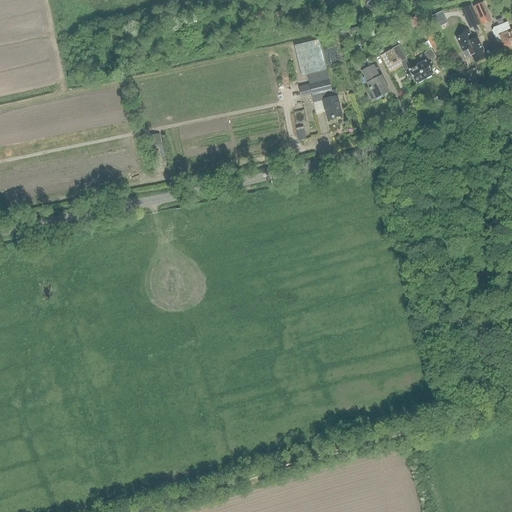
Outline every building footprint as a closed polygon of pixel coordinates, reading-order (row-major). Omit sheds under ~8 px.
[(473,6),(482,25),(491,21),(483,1),(473,6)] [(470,4),(460,9),(470,29),(480,24),(470,4)] [(417,16),(413,18),(407,22),(411,29),(412,30),(418,26),(422,24),(417,16)] [(511,31),(510,32),(507,23),(493,29),(492,31),(496,42),(499,43),(503,42),(505,48),(511,45),(511,31)] [(349,32),(342,35),(344,41),(351,39),(349,32)] [(474,63),(485,58),(482,51),(483,50),(477,38),(473,40),(469,32),(455,38),(462,52),(467,50),(470,57),(471,56),(474,63)] [(438,45),(433,36),(427,39),(432,48),(438,45)] [(301,76),(326,70),(319,40),(294,46),(301,76)] [(411,69),(406,60),(399,46),(380,56),(390,73),(402,67),(409,81),(413,79),(416,85),(425,80),(415,62),(415,63),(416,66),(411,69)] [(425,53),(426,54),(420,57),(421,59),(415,62),(425,80),(433,75),(430,69),(433,67),(430,62),(436,59),(431,50),(425,53)] [(357,64),(361,72),(367,83),(366,84),(371,93),(368,95),(371,101),(388,92),(380,76),(378,77),(369,59),(357,64)] [(313,104),(322,102),(323,108),(324,107),(327,120),(342,116),(337,97),(333,98),(329,80),(328,81),(326,70),(307,75),(312,96),(311,97),(313,104)] [(302,127),(295,129),(298,141),(305,139),(302,127)] [(159,136),(148,138),(150,148),(161,146),(159,136)]
